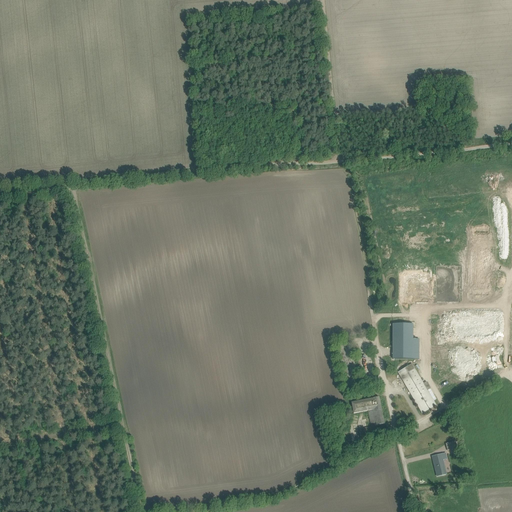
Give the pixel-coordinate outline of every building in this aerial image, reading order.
[(474,232),(474,292),(491,292),(491,232),(474,232)] [(436,266),(437,302),(462,302),(462,265),(436,266)] [(429,274),(404,274),(403,302),(429,302),(429,274)] [(413,324),(393,324),(393,359),(413,359),(413,324)] [(474,324),(473,357),(490,357),(491,324),(474,324)] [(428,382),(424,384),(414,364),(400,371),(421,414),(438,406),(435,400),(437,399),(428,382)] [(375,426),(377,425),(385,424),(379,397),(351,403),(354,414),(368,411),(371,427),(359,429),(361,439),(370,437),(377,436),(375,426)] [(446,454),(433,457),(437,476),(446,474),(443,460),(447,459),(446,454)]
